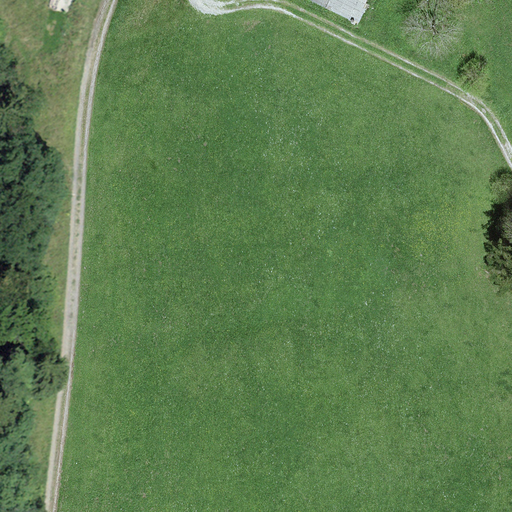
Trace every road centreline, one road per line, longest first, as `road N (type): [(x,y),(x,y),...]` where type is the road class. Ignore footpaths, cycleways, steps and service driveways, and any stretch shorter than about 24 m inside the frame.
road 1 (track): [(118,0),(101,43),(83,184),(54,511)]
road 2 (track): [(273,0),(486,100)]
